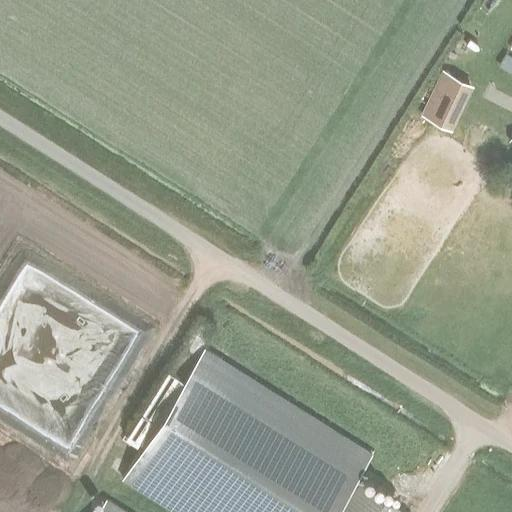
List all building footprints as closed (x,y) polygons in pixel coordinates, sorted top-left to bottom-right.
[(511,57),(505,54),(498,65),(510,72),(511,68),(511,57)] [(471,87),(442,73),(422,116),(452,129),(471,87)] [(511,145),(498,138),(488,156),(508,167),(511,159),(511,145)] [(204,347),(121,478),(175,511),(333,511),(371,453),(204,347)] [(407,511),(366,486),(350,511),(407,511)] [(97,494),(91,499),(96,505),(102,500),(97,494)] [(126,511),(105,498),(96,511),(126,511)]
